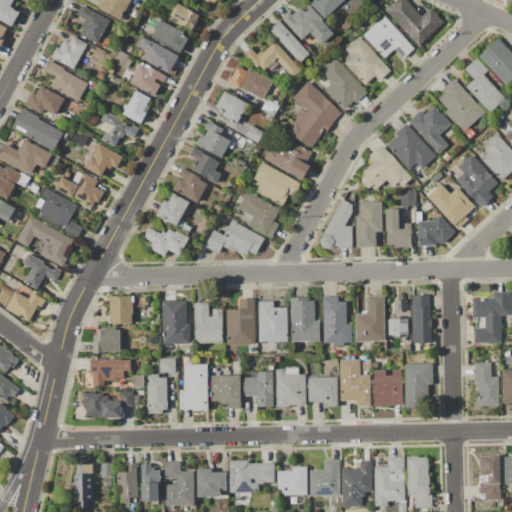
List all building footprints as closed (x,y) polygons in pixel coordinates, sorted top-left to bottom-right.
[(0,0),(15,0),(11,8),(15,10),(16,8),(20,10),(12,27),(0,20),(0,0)] [(98,8),(102,0),(130,0),(129,2),(133,5),(125,20),(122,21),(98,8)] [(312,4),(316,0),(344,0),(325,18),(312,4)] [(386,10),(397,0),(405,0),(421,16),(430,8),(443,22),(419,45),(386,10)] [(177,3),(200,16),(199,17),(208,22),(200,37),(191,31),(190,32),(184,29),(185,28),(171,20),(173,17),(170,15),(177,3)] [(82,6),(110,21),(97,44),(81,35),(83,30),(81,29),(86,19),(77,14),(82,6)] [(281,18),(288,11),(292,15),(301,7),(305,11),(310,6),(323,19),(322,20),(334,33),(321,45),(311,35),(305,40),(303,38),(301,39),(281,18)] [(363,35),(384,15),(414,48),(403,58),(394,49),(384,58),(363,35)] [(136,24),(139,19),(145,23),(143,27),(136,24)] [(160,20),(171,27),(175,26),(182,31),(184,34),(183,35),(189,39),(180,54),(150,37),(160,20)] [(270,30),(280,21),(310,54),(300,63),(270,30)] [(51,56),(56,47),(59,49),(65,39),(69,42),(72,36),(87,44),(74,69),(51,56)] [(359,36),(391,70),(378,82),(374,77),(365,85),(345,64),(352,57),(345,49),(359,36)] [(142,37),(150,41),(152,41),(179,56),(169,74),(142,59),(144,55),(136,50),(138,46),(138,45),(142,37)] [(479,56),(499,39),(511,54),(511,79),(506,85),(479,56)] [(244,53),(250,47),(257,55),(261,50),(263,52),(275,42),(300,70),(291,78),(278,63),(270,70),(268,68),(264,70),(260,65),(257,68),(244,53)] [(113,61),(119,50),(129,56),(127,58),(132,61),(127,69),(113,61)] [(324,89),(331,83),(327,78),(325,80),(320,75),(322,73),(321,71),(335,58),(367,92),(355,103),(353,101),(343,110),(324,89)] [(465,87),(473,80),(464,69),(477,58),(488,70),(483,75),(504,99),(489,113),(465,87)] [(51,86),(55,77),(44,71),(49,60),(64,68),(63,70),(88,83),(78,101),(51,86)] [(100,69),(104,62),(109,65),(105,72),(100,69)] [(129,82),(139,64),(140,65),(142,62),(167,76),(163,83),(156,79),(155,82),(161,85),(154,96),(129,82)] [(228,83),(238,66),(247,71),(249,68),(272,81),(262,99),(240,87),(239,89),(228,83)] [(96,77),(99,71),(104,74),(101,80),(96,77)] [(454,79),(484,112),(469,126),(476,134),(469,139),(444,112),(447,109),(438,99),(445,93),(442,90),(454,79)] [(308,81),(341,113),(332,122),(332,123),(325,133),(323,131),(311,149),(289,133),(295,125),(293,124),(302,110),(306,113),(307,112),(293,98),(308,81)] [(31,92),(36,95),(41,86),(65,99),(56,115),(44,109),(41,114),(24,105),(31,92)] [(221,116),(223,113),(214,109),(224,90),(248,103),(240,118),(241,119),(237,126),(228,121),(229,120),(221,116)] [(136,91),(151,99),(143,111),(147,114),(141,125),(122,114),(125,109),(123,108),(125,104),(127,105),(136,91)] [(267,99),(280,106),(274,117),(261,110),(267,99)] [(409,120),(421,110),(424,114),(434,105),(451,124),(439,135),(448,145),(439,153),(409,120)] [(12,127),(23,108),(39,118),(39,119),(64,133),(54,150),(12,127)] [(102,139),(109,126),(100,120),(105,111),(121,120),(120,122),(130,128),(132,125),(139,129),(134,139),(123,132),(115,147),(102,139)] [(196,144),(202,134),(204,135),(208,130),(204,128),(209,120),(213,122),(212,123),(223,129),(220,135),(230,141),(221,158),(196,144)] [(406,124),(435,156),(421,169),(415,162),(408,169),(387,146),(397,136),(395,134),(406,124)] [(245,136),(251,125),(264,132),(258,143),(245,136)] [(71,141),(76,132),(88,138),(84,147),(71,141)] [(496,134),(511,151),(511,173),(511,172),(501,181),(481,160),(489,153),(483,146),(496,134)] [(0,158),(0,153),(5,144),(18,150),(19,147),(18,147),(22,140),(23,141),(24,139),(52,154),(45,168),(37,164),(31,175),(0,158)] [(264,158),(270,147),(277,151),(281,143),(286,146),(290,140),(312,152),(306,163),(310,165),(302,179),(264,158)] [(85,167),(99,144),(115,153),(116,152),(120,155),(119,156),(123,158),(117,169),(114,167),(112,170),(107,167),(101,177),(85,167)] [(383,146),(411,178),(402,186),(398,182),(393,187),(387,180),(377,189),(373,185),(367,190),(360,182),(365,177),(362,173),(372,164),(368,160),(383,146)] [(191,170),(195,162),(193,161),(194,158),(189,155),(193,147),(219,162),(215,170),(220,173),(219,176),(222,177),(219,181),(217,180),(215,184),(191,170)] [(441,156),(446,152),(451,158),(447,162),(441,156)] [(471,154),(498,184),(488,193),(493,198),(481,209),(455,180),(463,173),(457,167),(471,154)] [(50,166),(55,157),(59,159),(54,168),(50,166)] [(262,162),(301,184),(294,197),(288,194),(281,207),(256,193),(261,184),(253,179),(262,162)] [(0,195),(0,167),(4,169),(6,166),(20,173),(20,172),(31,178),(25,188),(17,183),(8,200),(0,195)] [(172,189),(178,178),(183,180),(185,178),(178,174),(182,167),(201,177),(199,179),(208,184),(197,203),(172,189)] [(55,188),(62,177),(71,182),(77,171),(82,174),(83,173),(97,181),(94,186),(104,192),(98,203),(96,201),(93,207),(73,196),(72,198),(55,188)] [(428,197),(441,184),(450,194),(457,187),(475,207),(465,216),(468,218),(457,229),(428,197)] [(45,187),(78,206),(70,220),(83,228),(78,238),(63,230),(37,216),(39,213),(38,212),(46,199),(41,195),(45,187)] [(400,191),(415,190),(415,206),(401,207),(400,191)] [(247,192),(279,209),(273,221),(279,224),(271,238),(248,225),(249,224),(241,220),(246,212),(238,208),(247,192)] [(156,216),(165,201),(168,203),(173,193),(189,202),(180,220),(185,223),(185,224),(191,228),(188,233),(182,229),(181,231),(174,227),(175,226),(168,222),(167,224),(162,221),(163,220),(156,216)] [(356,216),(355,194),(363,194),(363,202),(381,202),(382,232),(377,232),(377,247),(357,248),(356,216)] [(40,198),(44,201),(40,209),(35,206),(40,198)] [(0,199),(7,203),(8,202),(24,211),(17,225),(11,222),(10,223),(0,217),(0,199)] [(352,225),(353,248),(324,248),(320,241),(343,199),(352,205),(353,211),(345,226),(352,225)] [(386,209),(398,209),(399,224),(411,223),(411,244),(410,244),(410,247),(388,247),(388,245),(387,245),(386,209)] [(439,215),(455,232),(443,243),(435,243),(435,245),(419,245),(418,221),(417,221),(416,212),(421,212),(422,221),(433,221),(439,215)] [(30,216),(73,240),(65,255),(69,257),(63,267),(40,254),(46,243),(34,236),(28,247),(16,240),(30,216)] [(232,221),(264,238),(255,255),(248,251),(246,256),(236,250),(235,253),(223,246),(219,254),(205,246),(214,230),(224,235),(232,221)] [(149,248),(152,242),(143,238),(149,227),(161,234),(162,231),(167,234),(169,229),(176,232),(176,231),(189,238),(179,256),(168,250),(164,256),(149,248)] [(25,281),(32,268),(23,263),(28,253),(44,262),(42,264),(53,271),(55,268),(61,271),(56,281),(45,275),(37,288),(25,281)] [(6,309),(16,292),(29,299),(32,293),(46,301),(42,307),(38,305),(29,322),(6,309)] [(473,299),(493,298),(492,292),(511,292),(511,316),(501,316),(501,343),(473,343),(473,335),(474,335),(474,328),(476,328),(476,322),(472,322),(472,318),(473,318),(473,299)] [(110,296),(134,296),(134,302),(133,302),(133,313),(132,314),(132,323),(110,324),(108,324),(108,316),(110,316),(110,296)] [(356,314),(365,314),(368,311),(368,296),(384,296),(385,341),(356,341),(356,314)] [(412,296),(430,296),(430,308),(431,308),(431,345),(412,345),(412,308),(413,308),(412,296)] [(323,297),(338,297),(338,301),(346,301),(347,324),(352,324),(352,343),(345,343),(345,345),(333,346),(333,343),(324,343),(323,297)] [(291,298),(302,298),(302,301),(314,301),(315,321),(320,321),(320,341),(291,341),(291,298)] [(227,310),(240,310),(240,299),(255,299),(256,344),(227,345),(227,310)] [(162,301),(187,300),(188,323),(190,323),(190,344),(163,344),(163,337),(163,331),(162,331),(162,301)] [(259,302),(274,302),(275,308),(288,308),(288,342),(260,342),(259,302)] [(194,303),(209,303),(209,316),(212,316),(212,309),(223,309),(224,316),(223,316),(223,323),(224,323),(224,342),(195,343),(194,303)] [(389,320),(393,320),(393,319),(409,318),(409,335),(389,336),(389,320)] [(93,336),(97,336),(97,329),(115,329),(115,330),(120,330),(120,351),(116,351),(114,353),(112,353),(111,351),(104,352),(104,353),(100,353),(99,354),(97,354),(96,353),(94,353),(93,336)] [(0,345),(2,347),(3,346),(8,350),(8,349),(12,352),(11,354),(19,359),(13,367),(11,366),(6,373),(0,368),(0,345)] [(159,358),(175,358),(176,372),(159,372),(159,358)] [(91,360),(131,359),(131,360),(138,360),(139,370),(131,370),(124,371),(124,379),(118,379),(119,381),(110,381),(110,380),(104,380),(105,386),(93,386),(93,374),(91,374),(91,360)] [(340,360),(359,360),(360,375),(369,375),(370,405),(358,405),(358,400),(341,401),(340,360)] [(405,408),(405,364),(432,363),(432,407),(405,408)] [(476,363),(491,363),(491,377),(498,377),(499,405),(478,406),(478,386),(476,386),(476,363)] [(183,365),(207,364),(208,411),(192,411),(192,409),(179,409),(179,391),(184,391),(183,365)] [(276,369),(285,369),(285,368),(298,367),(298,374),(305,374),(306,405),(290,406),(290,408),(276,408),(276,369)] [(373,370),(385,370),(385,376),(392,376),(392,370),(402,369),(403,405),(374,406),(373,370)] [(502,371),(511,370),(511,369),(511,402),(502,402),(502,371)] [(243,378),(244,378),(244,370),(255,370),(255,378),(258,378),(257,372),(273,371),(274,406),(256,407),(256,396),(244,397),(243,378)] [(0,374),(21,390),(15,397),(13,395),(11,398),(9,396),(5,401),(0,397),(0,374)] [(147,374),(159,374),(159,378),(167,378),(168,409),(163,409),(163,413),(148,414),(147,374)] [(134,375),(144,375),(145,388),(134,388),(134,375)] [(211,376),(241,375),(242,403),(241,403),(241,408),(226,409),(226,404),(221,404),(221,401),(212,401),(211,376)] [(308,377),(337,376),(338,406),(325,407),(325,402),(309,402),(308,377)] [(87,416),(87,406),(84,406),(84,393),(95,393),(95,394),(103,394),(103,396),(108,396),(108,401),(119,401),(119,392),(133,392),(133,407),(123,407),(123,414),(121,414),(121,417),(116,417),(116,418),(105,418),(96,419),(96,416),(87,416)] [(0,405),(15,416),(8,424),(7,424),(5,426),(3,425),(0,428),(0,405)] [(479,457),(489,457),(489,455),(500,455),(501,499),(481,500),(480,494),(479,494),(479,486),(480,486),(479,457)] [(407,457),(419,456),(419,458),(428,458),(428,476),(430,476),(430,481),(430,492),(432,492),(432,508),(414,508),(414,496),(408,496),(407,457)] [(511,456),(503,456),(504,484),(511,483),(511,456)] [(375,467),(388,467),(388,457),(404,457),(405,501),(388,501),(388,506),(374,506),(374,477),(375,477),(375,467)] [(229,461),(249,460),(249,464),(274,463),(275,482),(265,482),(265,485),(259,485),(259,492),(229,493),(228,464),(229,464),(229,461)] [(310,470),(324,470),(324,460),(339,460),(340,496),(311,496),(310,470)] [(342,469),(360,469),(360,461),(372,461),(373,492),(365,492),(365,496),(363,496),(363,501),(362,501),(362,506),(343,506),(342,469)] [(74,475),(83,475),(83,470),(77,470),(77,462),(86,462),(86,464),(93,464),(93,473),(92,473),(93,502),(89,502),(89,509),(75,509),(74,475)] [(101,463),(112,462),(112,476),(102,476),(101,463)] [(164,462),(180,462),(181,471),(194,471),(194,505),(165,505),(165,484),(166,484),(166,479),(165,479),(164,462)] [(116,473),(127,473),(127,464),(137,464),(137,498),(130,498),(130,504),(124,505),(124,501),(121,501),(120,485),(117,485),(116,473)] [(141,464),(151,464),(151,468),(154,468),(154,470),(161,470),(161,484),(158,484),(159,501),(142,502),(141,464)] [(278,471),(293,471),(293,467),(307,467),(308,494),(284,495),(284,493),(282,493),(282,489),(278,489),(278,471)] [(196,469),(211,469),(211,473),(226,472),(226,479),(228,479),(228,486),(227,486),(227,489),(228,489),(228,499),(209,499),(209,498),(207,498),(207,496),(197,496),(196,469)]
